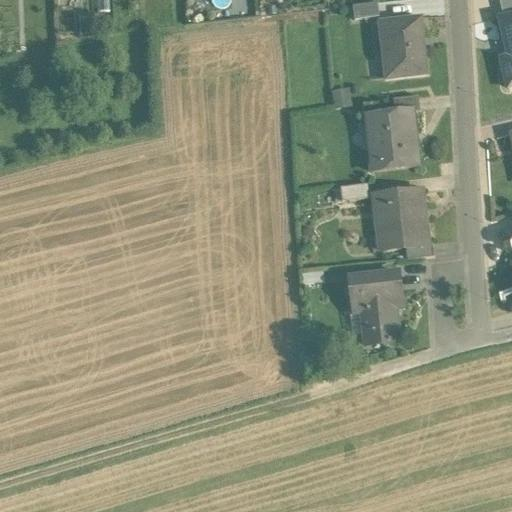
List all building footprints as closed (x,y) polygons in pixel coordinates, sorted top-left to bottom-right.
[(511,0),(500,0),(505,18),(511,16),(511,0)] [(376,5),(351,7),(353,22),(377,19),(376,5)] [(511,16),(505,18),(499,20),(508,59),(500,61),(507,90),(511,89),(511,16)] [(420,19),(377,24),(380,54),(385,53),(388,81),(427,77),(420,19)] [(349,91),(333,93),(335,109),(351,108),(349,91)] [(418,99),(393,101),(395,114),(412,112),(412,114),(420,113),(418,99)] [(395,114),(364,118),(371,174),(420,168),(416,134),(414,134),(412,114),(412,112),(395,114)] [(329,151),(299,154),(302,187),(333,183),(329,151)] [(367,186),(339,190),(340,204),(369,200),(367,186)] [(423,192),(374,198),(377,226),(385,225),(388,252),(406,250),(429,248),(429,246),(423,192)] [(429,248),(406,250),(408,262),(434,259),(433,246),(429,246),(429,248)] [(304,287),(325,284),(324,273),(303,275),(304,287)] [(400,275),(350,281),(354,315),(362,314),(366,347),(399,343),(395,310),(403,309),(403,303),(400,275)]
